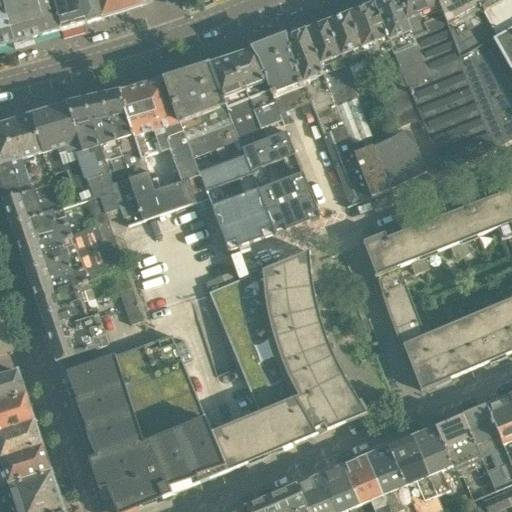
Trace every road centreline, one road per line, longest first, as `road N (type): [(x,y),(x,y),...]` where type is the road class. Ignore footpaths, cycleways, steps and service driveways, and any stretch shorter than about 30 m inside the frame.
road 1 (residential): [(417,411),(175,511)]
road 2 (residential): [(339,229),(417,411)]
road 3 (residential): [(511,162),(339,229)]
road 4 (residential): [(0,84),(171,35)]
road 5 (residential): [(39,352),(91,511)]
road 6 (residential): [(0,231),(39,352)]
